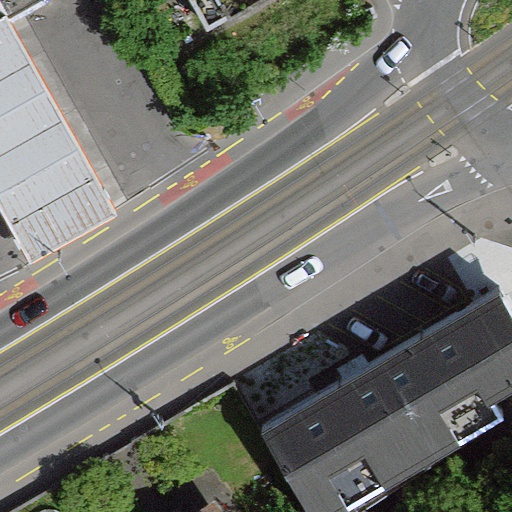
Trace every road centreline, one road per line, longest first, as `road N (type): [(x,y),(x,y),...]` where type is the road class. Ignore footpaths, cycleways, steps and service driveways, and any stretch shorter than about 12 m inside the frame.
road 1 (secondary): [(0,454),(511,148)]
road 2 (secondary): [(425,26),(396,64),(296,143),(0,332)]
road 3 (secondary): [(425,26),(431,68),(452,106),(511,140)]
road 4 (residential): [(511,446),(406,511)]
